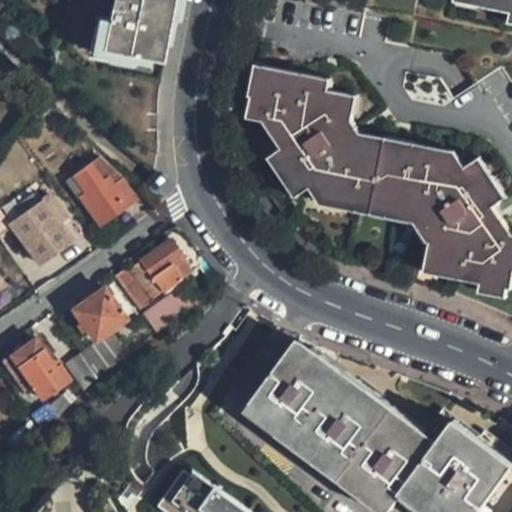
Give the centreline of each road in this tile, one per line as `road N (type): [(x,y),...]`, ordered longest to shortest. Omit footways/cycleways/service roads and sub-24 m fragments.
road 1 (tertiary): [(209,187),(252,250),(315,299),(511,375)]
road 2 (residential): [(0,334),(209,187)]
road 3 (tertiary): [(213,0),(195,103),(209,187)]
